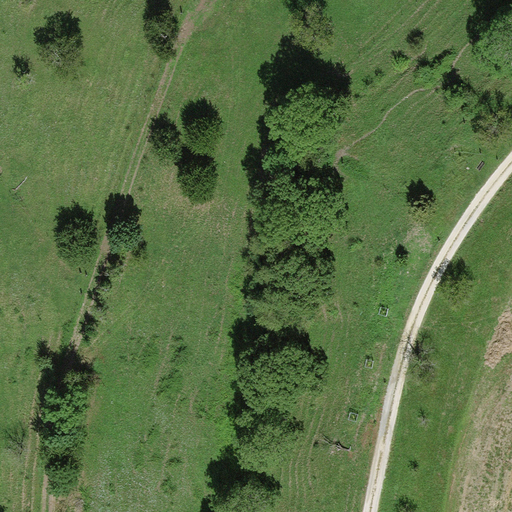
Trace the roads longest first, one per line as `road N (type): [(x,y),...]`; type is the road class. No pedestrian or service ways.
road 1 (track): [(197,0),(52,404)]
road 2 (track): [(511,159),(438,266),(385,408),(368,511)]
